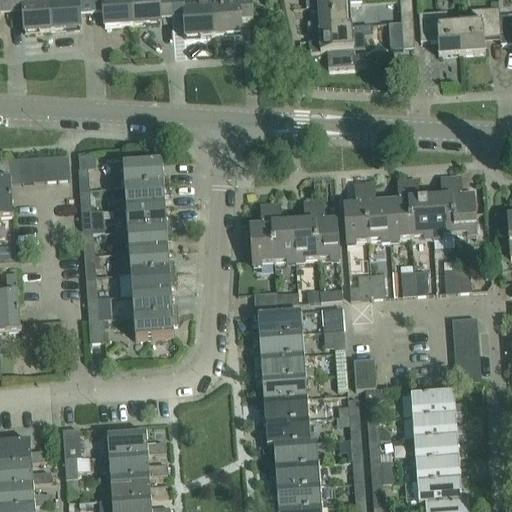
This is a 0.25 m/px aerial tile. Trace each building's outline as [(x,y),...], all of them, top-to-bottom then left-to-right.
[(0,0),(0,13),(10,13),(9,0),(0,0)] [(9,0),(10,13),(22,12),(24,36),(53,34),(50,0),(9,0)] [(50,0),(53,34),(81,32),(80,18),(90,17),(89,0),(50,0)] [(89,0),(90,17),(103,16),(104,30),(132,28),(129,0),(89,0)] [(129,0),(132,28),(160,26),(160,19),(171,18),(169,0),(129,0)] [(169,0),(171,18),(183,17),(185,41),(213,39),(210,0),(169,0)] [(210,0),(213,39),(241,37),(240,23),(252,22),(250,0),(210,0)] [(305,0),(306,12),(317,11),(317,10),(350,8),(362,7),(361,0),(305,0)] [(411,4),(399,5),(400,21),(412,20),(411,4)] [(307,34),(319,33),(351,31),(350,8),(317,10),(317,11),(318,25),(307,26),(307,34)] [(501,44),(499,13),(471,15),(472,25),(460,26),(463,58),(485,56),(483,37),(500,36),(500,44),(501,44)] [(511,20),(501,22),(500,13),(499,13),(501,44),(501,48),(511,47),(511,20)] [(449,27),(448,16),(418,18),(420,45),(437,44),(438,60),(463,58),(460,26),(449,27)] [(402,53),(414,52),(413,27),(401,28),(402,53)] [(320,44),(308,45),(309,57),(326,55),(327,71),(353,69),(352,54),(353,54),(353,53),(364,53),(363,39),(371,38),(371,29),(351,31),(319,33),(320,44)] [(58,184),(69,184),(68,160),(56,161),(58,184)] [(34,186),(46,185),(44,161),(33,162),(34,186)] [(46,185),(58,184),(56,161),(44,161),(46,185)] [(23,187),(34,186),(33,162),(21,163),(23,187)] [(23,187),(21,163),(9,164),(10,182),(11,188),(23,187)] [(10,182),(9,164),(0,164),(0,221),(13,221),(11,188),(10,182)] [(163,179),(162,167),(123,170),(124,192),(169,189),(168,179),(163,179)] [(79,190),(89,189),(88,172),(78,173),(79,190)] [(433,241),(454,239),(450,180),(440,181),(442,201),(430,202),(433,241)] [(462,199),(460,180),(450,180),(454,239),(475,238),(475,242),(476,242),(476,238),(474,199),(462,199)] [(389,244),(412,242),(408,183),(397,184),(398,204),(387,205),(389,244)] [(419,203),(417,183),(408,183),(412,242),(433,241),(430,202),(419,203)] [(347,251),(347,247),(368,246),(364,186),(354,187),(355,207),(343,208),(346,247),(346,251),(347,251)] [(375,205),(374,186),(364,186),(368,246),(389,244),(387,205),(375,205)] [(126,214),(165,211),(164,200),(169,199),(169,189),(124,192),(126,214)] [(81,217),(91,216),(90,200),(80,201),(81,217)] [(324,224),(323,204),(313,205),(318,264),(338,263),(339,267),(339,262),(340,262),(337,223),(324,224)] [(296,265),(318,264),(313,205),(303,205),(304,225),(293,226),(296,265)] [(281,227),(280,207),(270,208),(274,267),(296,265),(293,226),(281,227)] [(253,268),(273,267),(274,267),(270,208),(260,208),(261,228),(249,229),(252,268),(252,273),(253,273),(253,268)] [(166,222),(165,211),(126,214),(127,235),(172,232),(171,222),(166,222)] [(82,233),(92,232),(91,216),(81,217),(82,233)] [(129,257),(168,254),(167,243),(172,242),(172,232),(127,235),(129,257)] [(84,260),(94,259),(93,243),(83,244),(84,260)] [(169,265),(168,254),(129,257),(117,257),(119,279),(130,279),(175,275),(174,265),(169,265)] [(85,276),(95,275),(94,259),(84,260),(85,276)] [(458,297),(471,296),(469,272),(457,273),(458,297)] [(445,298),(458,297),(457,273),(444,274),(445,298)] [(132,300),(171,297),(170,286),(175,286),(175,275),(130,279),(132,300)] [(402,301),(416,300),(414,277),(401,278),(402,301)] [(416,300),(428,299),(427,277),(414,277),(416,300)] [(0,336),(21,335),(20,329),(17,278),(6,279),(7,297),(0,297),(0,336)] [(372,303),(385,302),(383,279),(371,280),(372,303)] [(350,305),(372,303),(371,280),(357,281),(358,291),(349,292),(350,305)] [(87,303),(97,302),(96,286),(86,287),(87,303)] [(320,307),(342,305),(342,295),(320,297),(320,307)] [(172,309),(171,297),(132,300),(133,322),(178,319),(177,308),(172,309)] [(276,299),(276,297),(253,298),(254,312),(277,310),(277,299),(276,299)] [(277,310),(282,310),(299,308),(298,297),(277,299),(277,310)] [(88,319),(98,319),(97,302),(87,303),(88,319)] [(323,336),(343,334),(342,312),(322,314),(323,336)] [(300,315),(251,319),(251,329),(258,329),(259,340),(302,337),(300,315)] [(135,344),(174,341),(173,329),(178,329),(178,319),(133,322),(135,344)] [(452,337),(477,336),(477,322),(451,324),(452,337)] [(90,347),(103,346),(105,346),(104,324),(88,325),(90,347)] [(56,350),(68,350),(66,325),(55,326),(56,350)] [(45,351),(56,350),(55,326),(43,327),(45,351)] [(33,352),(45,351),(43,327),(32,328),(33,352)] [(22,353),(33,352),(32,328),(20,329),(21,335),(22,353)] [(345,352),(343,334),(323,336),(324,353),(345,352)] [(453,349),(478,347),(477,336),(452,337),(453,349)] [(302,337),(259,340),(252,340),(253,349),(259,348),(260,362),(303,359),(302,337)] [(454,362),(479,360),(478,347),(453,349),(454,362)] [(336,373),(346,372),(345,356),(334,356),(336,373)] [(303,359),(260,362),(254,362),(254,373),(261,373),(262,383),(305,380),(305,381),(313,380),(312,372),(304,373),(303,359)] [(455,376),(480,374),(479,360),(454,362),(455,376)] [(355,395),(376,393),(374,365),(353,366),(355,395)] [(455,376),(456,388),(481,386),(480,374),(455,376)] [(337,396),(348,395),(346,377),(336,378),(337,396)] [(306,402),(305,381),(305,380),(262,383),(255,384),(256,392),(262,391),(263,405),(306,402)] [(455,411),(453,396),(410,399),(412,421),(455,418),(455,419),(462,419),(461,411),(455,411)] [(308,423),(306,402),(263,405),(257,405),(257,413),(264,413),(265,426),(308,423)] [(349,420),(359,420),(358,404),(347,405),(349,420)] [(367,425),(377,424),(376,407),(366,408),(367,425)] [(456,433),(455,419),(455,418),(412,421),(413,443),(456,440),(456,441),(463,440),(463,432),(456,433)] [(360,437),(359,420),(349,420),(350,438),(360,437)] [(308,423),(265,426),(258,427),(259,435),(266,434),(267,449),(309,446),(308,423)] [(377,429),(367,430),(368,446),(379,445),(377,429)] [(77,463),(81,463),(79,434),(62,435),(64,464),(65,464),(77,463)] [(147,448),(146,436),(107,439),(108,461),(147,458),(147,459),(165,458),(165,447),(147,448)] [(458,454),(456,441),(456,440),(413,443),(415,464),(458,461),(458,462),(465,462),(464,454),(458,454)] [(350,443),(352,460),(362,460),(361,443),(350,443)] [(31,456),(30,444),(0,446),(0,468),(31,466),(32,467),(49,465),(49,455),(31,456)] [(317,446),(309,446),(267,449),(267,458),(274,457),(275,471),(318,468),(317,446)] [(379,451),(369,451),(370,468),(380,467),(379,451)] [(148,470),(147,459),(147,458),(108,461),(110,483),(149,480),(167,479),(166,468),(148,470)] [(459,476),(458,462),(458,461),(415,464),(416,486),(460,483),(460,484),(466,483),(466,475),(459,476)] [(79,484),(77,463),(65,464),(66,484),(67,484),(75,484),(77,484),(79,484)] [(353,482),(363,481),(362,465),(352,465),(353,482)] [(32,478),(32,467),(31,466),(0,468),(0,490),(33,488),(51,487),(50,476),(32,478)] [(320,489),(318,468),(275,471),(268,471),(269,479),(275,479),(276,492),(320,489)] [(370,473),(371,489),(382,488),(381,472),(370,473)] [(150,491),(149,480),(110,483),(112,504),(151,501),(151,502),(168,501),(168,490),(150,491)] [(461,497),(460,484),(460,483),(416,486),(418,508),(425,508),(468,505),(467,497),(461,497)] [(75,484),(67,484),(68,501),(78,500),(77,484),(75,484)] [(354,487),(355,503),(365,502),(364,486),(354,487)] [(34,499),(33,488),(0,490),(0,511),(35,510),(52,509),(52,498),(34,499)] [(320,489),(276,492),(270,493),(270,501),(277,500),(277,511),(295,511),(321,510),(320,489)] [(382,494),(372,494),(373,511),(383,511),(382,494)] [(161,511),(151,511),(151,502),(151,501),(112,504),(112,511),(169,511),(161,511)]
